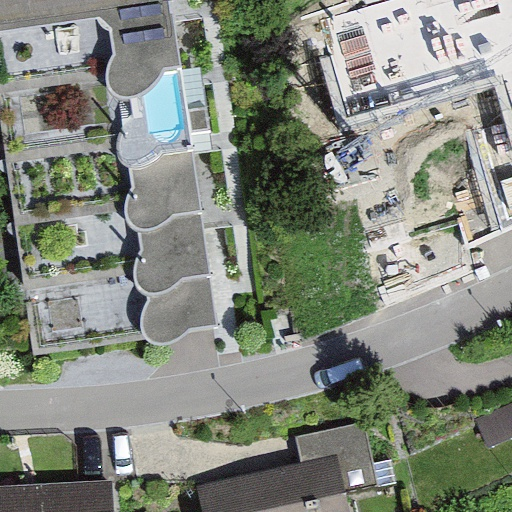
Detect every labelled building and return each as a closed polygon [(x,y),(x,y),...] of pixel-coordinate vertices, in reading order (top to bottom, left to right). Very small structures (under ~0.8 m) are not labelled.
[(0,0),(0,98),(29,295),(212,267),(174,0),(0,0)] [(511,0),(392,0),(354,11),(361,29),(349,31),(354,45),(324,55),(343,114),(443,85),(449,104),(489,94),(500,125),(474,133),(504,235),(511,231),(511,0)] [(29,295),(39,355),(144,339),(153,346),(169,348),(182,343),(193,333),(221,329),(212,267),(29,295)] [(511,440),(511,405),(476,422),(489,450),(511,440)] [(199,489),(203,511),(353,511),(350,495),(382,488),(367,423),(298,438),(304,466),(199,489)] [(0,488),(0,511),(116,511),(114,482),(0,488)]
